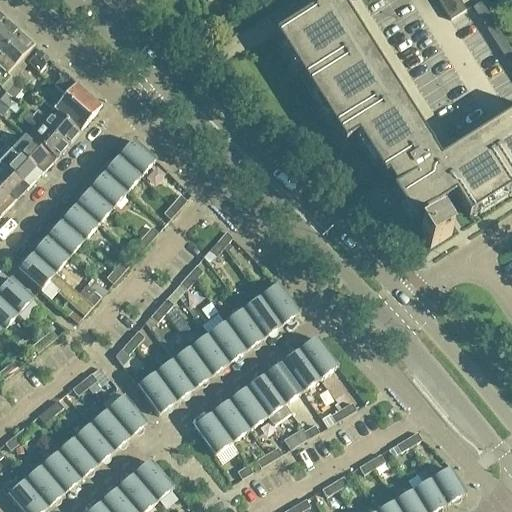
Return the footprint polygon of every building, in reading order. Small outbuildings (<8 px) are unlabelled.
[(437,0),(451,21),(466,11),(458,0),(437,0)] [(480,2),(472,7),(478,16),(486,12),(480,2)] [(385,178),(385,179),(388,177),(391,182),(395,189),(393,191),(403,208),(406,207),(408,211),(409,212),(415,221),(455,196),(469,218),(479,211),(478,209),(503,193),(505,195),(511,190),(511,123),(438,171),(435,164),(432,166),(424,154),(427,152),(332,3),(324,4),(275,35),(276,36),(283,47),(285,46),(302,72),(300,74),(314,96),(316,94),(333,121),(331,122),(345,145),(360,135),(369,148),(367,149),(378,165),(377,166),(384,177),(385,178)] [(491,20),(486,12),(478,16),(484,25),(491,20)] [(496,29),(491,20),(484,25),(489,34),(496,29)] [(0,56),(19,35),(5,22),(0,27),(0,56)] [(502,38),(496,29),(489,34),(494,42),(502,38)] [(7,76),(34,48),(19,35),(0,56),(0,71),(1,72),(0,72),(0,89),(1,90),(10,79),(7,76)] [(507,46),(502,38),(494,42),(500,51),(507,46)] [(511,55),(511,54),(507,46),(500,51),(505,59),(511,55)] [(44,65),(48,61),(39,53),(27,66),(38,76),(46,67),(44,65)] [(17,80),(27,89),(33,82),(23,73),(17,80)] [(101,109),(62,73),(56,80),(59,83),(53,90),(57,93),(59,90),(63,93),(63,94),(66,96),(64,98),(90,121),(101,109)] [(13,84),(5,94),(13,101),(14,102),(22,92),(13,84)] [(5,94),(0,99),(0,116),(0,117),(9,107),(13,101),(5,94)] [(90,121),(64,98),(59,104),(48,96),(43,102),(50,109),(80,134),(90,121)] [(80,134),(50,109),(47,112),(50,115),(46,119),(37,112),(33,117),(32,117),(38,122),(68,148),(80,134)] [(33,127),(38,122),(32,117),(28,114),(22,121),(31,129),(33,127)] [(68,148),(38,122),(33,127),(37,131),(30,139),(56,162),(68,148)] [(54,164),(25,139),(18,146),(10,139),(4,146),(5,147),(41,177),(54,164)] [(156,163),(133,143),(118,159),(141,179),(156,163)] [(41,177),(5,147),(0,152),(0,154),(5,159),(0,164),(0,168),(28,191),(41,177)] [(141,179),(118,159),(104,175),(127,195),(141,179)] [(0,168),(0,191),(15,204),(28,191),(0,168)] [(127,195),(104,175),(90,192),(112,212),(127,195)] [(15,204),(0,191),(0,215),(2,217),(15,204)] [(112,212),(90,192),(75,208),(98,228),(112,212)] [(178,212),(186,203),(180,197),(171,206),(178,212)] [(178,212),(171,206),(163,216),(170,222),(178,212)] [(98,228),(75,208),(61,224),(84,244),(98,228)] [(452,236),(441,220),(420,233),(430,250),(452,236)] [(84,244),(61,224),(47,240),(69,260),(84,244)] [(158,235),(151,229),(143,239),(149,245),(158,235)] [(232,240),(226,234),(218,243),(224,249),(232,240)] [(141,254),(149,245),(143,239),(135,248),(141,254)] [(69,260),(47,240),(32,256),(55,276),(69,260)] [(224,249),(218,243),(209,253),(216,259),(224,249)] [(40,293),(49,283),(59,292),(57,294),(84,318),(92,309),(86,303),(55,276),(32,256),(18,273),(40,293)] [(121,277),(129,268),(122,262),(114,271),(121,277)] [(203,274),(196,268),(188,277),(194,283),(203,274)] [(113,286),(121,277),(114,271),(106,280),(113,286)] [(186,292),(194,283),(188,277),(179,286),(186,292)] [(33,301),(11,280),(0,291),(0,300),(18,317),(33,301)] [(295,311),(278,287),(260,300),(277,324),(295,311)] [(277,324),(260,300),(255,293),(238,306),(242,312),(260,337),(277,324)] [(92,309),(101,300),(94,294),(86,303),(92,309)] [(18,317),(0,300),(0,330),(3,333),(18,317)] [(158,310),(164,316),(173,307),(166,301),(158,310)] [(164,316),(158,310),(150,319),(156,324),(164,316)] [(260,337),(242,312),(225,325),(242,349),(260,337)] [(74,317),(71,320),(77,326),(80,322),(74,317)] [(242,349),(225,325),(207,338),(225,362),(242,349)] [(47,347),(57,339),(51,333),(41,340),(47,347)] [(136,348),(144,339),(137,333),(129,342),(136,348)] [(225,362),(207,338),(193,348),(190,351),(207,375),(225,362)] [(47,347),(41,340),(32,348),(37,355),(47,347)] [(127,358),(136,348),(129,342),(121,352),(127,358)] [(338,369),(320,345),(302,358),(320,382),(338,369)] [(207,375),(190,351),(172,363),(190,387),(207,375)] [(320,382),(302,358),(285,370),(302,395),(320,382)] [(13,374),(23,367),(17,360),(8,367),(13,374)] [(190,387),(172,363),(155,376),(173,400),(190,387)] [(130,379),(154,413),(173,400),(155,376),(148,366),(130,379)] [(0,377),(4,382),(13,374),(8,367),(0,373),(0,377)] [(302,395),(285,370),(267,383),(285,407),(302,395)] [(88,390),(96,383),(90,376),(81,384),(88,390)] [(285,407),(267,383),(249,396),(267,420),(273,429),(291,416),(285,407)] [(72,391),(77,398),(88,390),(81,384),(72,391)] [(143,421),(124,399),(118,392),(101,407),(107,413),(126,436),(143,421)] [(356,412),(352,405),(344,393),(333,401),(341,411),(345,419),(356,412)] [(267,420),(249,396),(232,408),(250,433),(267,420)] [(63,410),(58,403),(48,411),(53,418),(63,410)] [(250,433),(232,408),(214,421),(232,445),(250,433)] [(44,426),(53,418),(48,411),(38,419),(44,426)] [(345,419),(341,411),(330,418),(335,425),(345,419)] [(126,436),(107,413),(90,427),(110,450),(126,436)] [(232,445),(214,421),(196,434),(214,458),(232,445)] [(337,426),(324,433),(330,444),(343,437),(337,426)] [(110,450),(90,427),(74,441),(93,464),(110,450)] [(319,435),(314,427),(304,434),(309,441),(319,435)] [(29,437),(24,430),(14,438),(20,445),(29,437)] [(309,441),(304,434),(293,440),(298,448),(309,441)] [(422,442),(417,435),(406,441),(411,449),(422,442)] [(20,445),(14,438),(5,446),(10,453),(20,445)] [(93,464),(74,441),(57,455),(77,478),(93,464)] [(411,449),(406,441),(396,447),(400,455),(411,449)] [(22,448),(15,450),(16,457),(24,455),(22,448)] [(282,457),(277,450),(267,456),(271,464),(282,457)] [(77,478),(57,455),(41,469),(60,492),(77,478)] [(271,464),(267,456),(256,463),(260,470),(271,464)] [(384,464),(380,457),(369,463),(374,471),(384,464)] [(363,477),(374,471),(369,463),(359,469),(363,477)] [(173,490),(154,467),(137,482),(156,504),(173,490)] [(252,475),(248,467),(237,474),(241,482),(252,475)] [(60,492),(41,469),(24,483),(44,506),(60,492)] [(465,497),(450,471),(431,482),(446,508),(465,497)] [(347,487),(343,479),(332,485),(337,493),(347,487)] [(147,511),(156,504),(137,482),(120,496),(134,511),(147,511)] [(439,511),(446,508),(431,482),(412,493),(423,511),(439,511)] [(36,511),(44,506),(24,483),(7,498),(19,511),(36,511)] [(337,493),(332,485),(321,492),(326,499),(337,493)] [(423,511),(412,493),(394,504),(398,511),(423,511)] [(134,511),(120,496),(104,510),(105,511),(134,511)] [(297,511),(304,511),(310,509),(305,501),(295,508),(297,511)]
